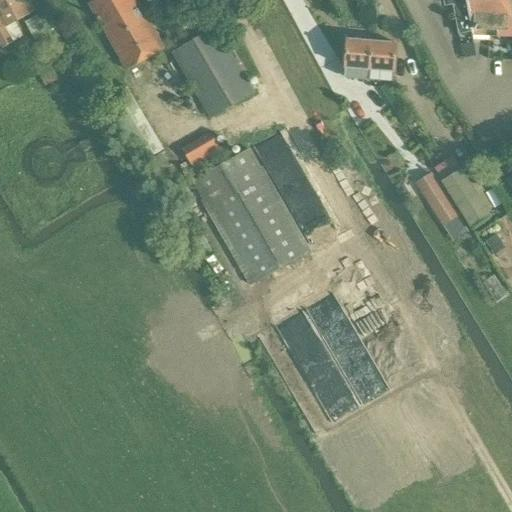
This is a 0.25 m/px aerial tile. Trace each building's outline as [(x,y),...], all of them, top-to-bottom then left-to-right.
[(0,0),(0,47),(1,50),(14,43),(5,27),(29,13),(21,0),(0,0)] [(127,69),(164,47),(136,0),(94,0),(89,3),(127,69)] [(511,18),(508,0),(452,0),(459,32),(471,30),(471,33),(511,35),(511,18)] [(211,117),(253,92),(215,27),(172,52),(211,117)] [(369,69),(371,40),(347,38),(344,76),(368,78),(369,69)] [(393,80),(396,43),(371,40),(369,69),(368,78),(393,80)] [(195,170),(224,154),(211,131),(182,148),(195,170)] [(252,284),(308,252),(249,148),(193,180),(252,284)] [(440,181),(471,228),(490,216),(460,168),(440,181)] [(432,173),(416,183),(443,225),(459,214),(432,173)] [(375,303),(375,297),(374,292),(373,287),(370,282),(367,278),(362,274),(358,272),(352,270),(347,269),(341,270),(336,271),(331,273),(327,277),(323,281),(320,285),(318,290),(317,296),(317,301),(319,307),(321,312),(324,316),(328,320),(332,323),(337,325),(343,327),(348,327),(353,326),(359,324),(363,321),(367,317),(371,313),(373,308),(375,303)]
